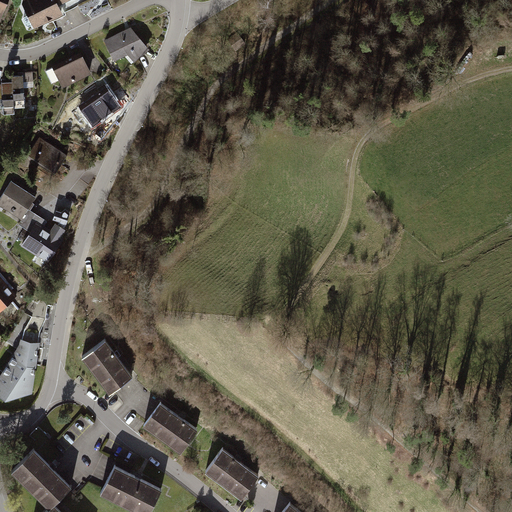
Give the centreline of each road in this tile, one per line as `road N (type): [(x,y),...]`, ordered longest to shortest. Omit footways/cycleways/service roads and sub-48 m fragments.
road 1 (track): [(511,68),(440,93),(366,135),(339,236),(278,320),(275,336),(318,382),(479,511)]
road 2 (residential): [(49,385),(70,277),(104,173),(179,17)]
road 3 (track): [(74,263),(139,222),(221,78),(329,0)]
road 4 (residential): [(224,511),(84,393),(49,385)]
road 5 (residential): [(150,0),(35,53),(0,55)]
